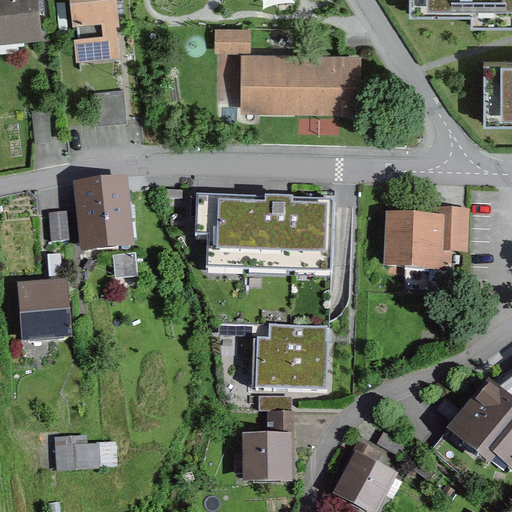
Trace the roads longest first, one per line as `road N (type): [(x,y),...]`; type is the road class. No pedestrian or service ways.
road 1 (unclassified): [(0,191),(134,167),(473,177)]
road 2 (residential): [(511,331),(341,428),(307,511)]
road 3 (residential): [(473,177),(365,0)]
